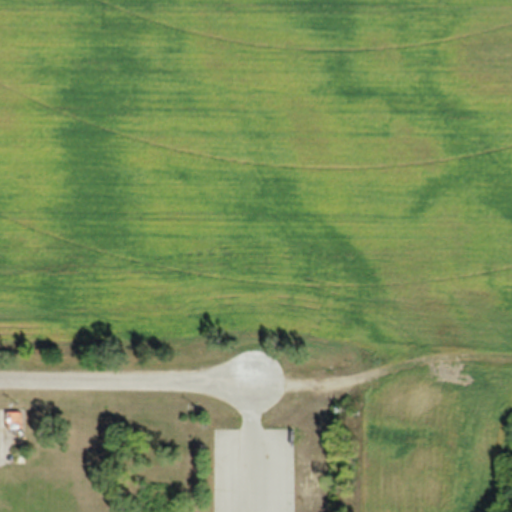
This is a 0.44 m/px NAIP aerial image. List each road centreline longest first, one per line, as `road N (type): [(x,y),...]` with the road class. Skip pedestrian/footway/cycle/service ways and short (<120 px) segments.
road 1 (track): [(511,363),(440,359),(256,389)]
road 2 (residential): [(0,384),(256,389)]
